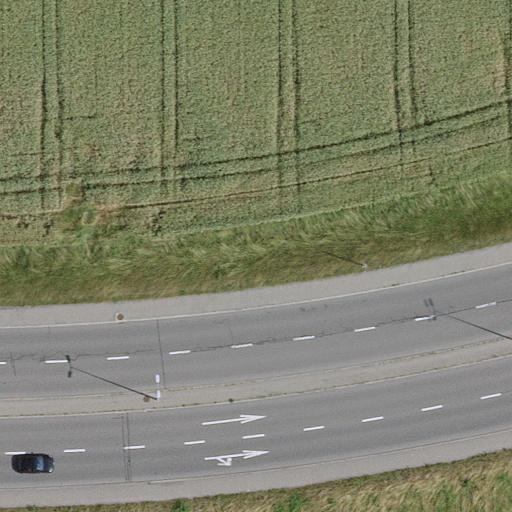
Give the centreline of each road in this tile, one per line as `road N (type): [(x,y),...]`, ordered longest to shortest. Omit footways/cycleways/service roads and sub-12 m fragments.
road 1 (secondary): [(511,299),(265,344),(0,362)]
road 2 (secondary): [(0,453),(275,433),(511,391)]
